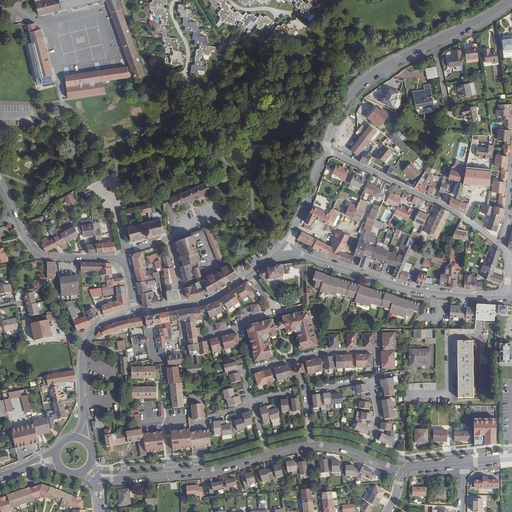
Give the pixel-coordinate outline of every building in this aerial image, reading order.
[(34,0),(35,2),(39,15),(74,6),(75,9),(81,7),(81,5),(98,0),(99,3),(106,1),(105,0),(106,0),(121,41),(120,41),(121,44),(122,43),(130,66),(127,67),(129,78),(130,78),(131,81),(136,79),(145,76),(121,9),(118,0),(34,0)] [(150,3),(149,7),(150,7),(164,8),(164,5),(163,6),(164,4),(168,4),(167,0),(152,0),(152,2),(151,2),(151,3),(150,3)] [(228,8),(230,5),(222,0),(219,0),(218,2),(219,4),(219,5),(222,7),(218,12),(219,13),(218,14),(221,16),(219,18),(220,20),(219,20),(222,23),(223,22),(232,10),(229,8),(229,9),(228,8)] [(285,0),(286,0),(287,1),(286,2),(293,7),(295,5),(296,5),(296,6),(298,8),(304,1),(302,0),(285,0)] [(310,0),(306,0),(305,2),(304,1),(298,8),(300,10),(301,9),(302,10),(300,12),(307,17),(309,17),(311,14),(310,13),(311,12),(309,10),(313,5),(312,4),(312,3),(310,1),(311,0),(310,0)] [(180,14),(179,16),(183,17),(189,17),(190,13),(192,14),(193,10),(191,10),(192,8),(185,8),(185,4),(179,4),(178,12),(181,13),(181,14),(180,14)] [(161,22),(162,22),(162,24),(167,25),(168,14),(164,13),(165,11),(165,12),(166,8),(164,8),(150,7),(150,11),(151,11),(151,12),(154,13),(153,16),(154,16),(154,17),(161,18),(161,22)] [(237,19),(240,21),(240,20),(244,15),(237,11),(235,13),(234,12),(232,10),(223,22),(226,24),(227,23),(228,23),(231,25),(232,24),(233,24),(237,19)] [(248,14),(246,12),(244,15),(240,20),(241,20),(244,22),(242,24),(245,26),(246,25),(247,26),(251,21),(254,23),(254,22),(258,18),(251,13),(249,15),(248,14)] [(262,16),(260,15),(258,18),(254,22),(257,25),(256,27),(258,29),(259,28),(260,29),(264,23),(268,26),(271,21),(264,16),(263,18),(262,17),(262,16)] [(185,27),(185,30),(193,31),(199,32),(199,28),(198,28),(199,27),(197,26),(198,23),(196,23),(196,21),(190,21),(190,17),(189,17),(183,17),(182,25),(186,26),(186,27),(185,27)] [(295,20),(292,18),(286,25),(291,29),(292,29),(294,26),(299,31),(300,30),(301,31),(303,28),(304,29),(305,28),(306,29),(308,26),(296,17),(295,19),(295,20)] [(41,29),(36,30),(35,23),(27,24),(25,24),(25,28),(29,29),(32,42),(27,44),(37,84),(42,83),(42,84),(54,82),(44,43),(46,42),(46,39),(43,40),(41,29)] [(168,28),(168,25),(167,25),(162,24),(154,23),(153,27),(155,27),(155,28),(156,28),(156,32),(157,32),(157,33),(164,34),(163,37),(164,37),(170,38),(171,29),(167,29),(167,28),(168,28)] [(281,27),(279,25),(274,32),(279,36),(281,33),(287,37),(288,36),(288,37),(291,33),(289,32),(291,29),(286,25),(283,23),(282,25),(282,26),(281,27)] [(199,35),(200,32),(199,32),(193,31),(192,39),(196,40),(196,41),(195,41),(195,44),(199,44),(209,46),(209,42),(208,42),(208,40),(207,40),(207,37),(206,37),(206,35),(199,35)] [(173,48),(173,51),(174,51),(180,52),(180,44),(177,43),(177,42),(178,42),(178,39),(170,38),(164,37),(163,41),(164,41),(164,42),(166,42),(165,46),(166,47),(173,48)] [(503,51),(511,50),(511,38),(502,40),(503,51)] [(200,49),(196,49),(195,60),(200,60),(200,58),(202,58),(202,55),(209,55),(209,54),(210,54),(210,51),(213,51),(213,49),(215,49),(215,46),(209,46),(199,44),(199,48),(200,48),(200,49)] [(471,47),(471,46),(464,47),(466,59),(478,57),(476,47),(471,47)] [(489,51),(488,48),(483,49),(485,61),(492,61),(492,63),(498,62),(496,50),(489,51)] [(448,57),(449,67),(454,67),(463,65),(461,50),(453,51),(454,57),(448,57)] [(183,55),(183,52),(180,52),(174,51),(173,55),(171,55),(170,59),(171,59),(171,64),(178,64),(184,65),(185,56),(182,56),(182,55),(183,55)] [(204,65),(204,61),(200,60),(195,60),(195,63),(196,63),(195,65),(192,65),(191,73),(197,73),(198,72),(199,72),(198,72),(200,73),(204,74),(205,68),(206,69),(207,65),(204,65)] [(436,66),(426,68),(428,79),(438,76),(436,66)] [(127,67),(65,76),(68,98),(104,93),(103,81),(129,78),(127,67)] [(423,85),(425,89),(413,92),(416,108),(434,104),(430,83),(423,85)] [(472,95),(469,83),(458,85),(461,98),(472,95)] [(383,96),(380,101),(392,106),(396,99),(394,98),(397,93),(389,89),(390,88),(389,88),(384,97),(383,96)] [(511,106),(510,106),(510,104),(498,105),(499,110),(496,111),(497,116),(503,116),(504,126),(510,126),(511,126),(511,119),(511,114),(508,115),(508,111),(511,110),(511,106)] [(478,120),(475,105),(461,108),(462,114),(467,113),(469,122),(478,120)] [(379,127),(389,115),(381,109),(380,110),(376,107),(367,118),(379,127)] [(362,124),(357,130),(360,133),(365,127),(362,124)] [(370,140),(377,131),(370,125),(363,134),(370,140)] [(391,128),(385,133),(389,137),(390,137),(394,132),(393,130),(394,129),(393,128),(392,129),(391,128)] [(504,128),(499,128),(498,139),(505,140),(509,140),(510,129),(504,128)] [(406,138),(399,131),(397,133),(403,140),(406,138)] [(408,147),(394,132),(390,137),(397,145),(404,153),(408,147)] [(357,149),(360,151),(370,140),(363,134),(357,143),(359,145),(357,149)] [(357,149),(359,145),(357,143),(352,149),(351,150),(357,155),(360,151),(357,149)] [(382,149),(375,158),(380,159),(384,161),(393,151),(386,145),(382,149)] [(404,153),(397,145),(394,147),(402,156),(404,153)] [(493,157),(494,145),(489,145),(489,148),(477,146),(476,156),(483,156),(483,157),(488,158),(488,157),(493,157)] [(360,161),(367,165),(372,157),(368,154),(366,157),(363,156),(360,161)] [(503,155),(496,154),(495,165),(502,165),(506,166),(507,155),(503,155)] [(414,179),(420,172),(411,163),(404,171),(409,176),(410,175),(414,179)] [(332,174),(336,176),(340,166),(335,164),(332,174)] [(336,176),(345,179),(349,170),(340,166),(336,176)] [(459,181),(462,172),(451,170),(449,178),(459,181)] [(361,188),(365,178),(354,173),(350,183),(361,188)] [(431,182),(433,178),(431,177),(429,175),(425,182),(429,184),(429,186),(426,194),(431,196),(434,187),(436,188),(437,183),(431,182)] [(419,190),(424,183),(419,180),(414,188),(419,190)] [(501,180),(494,180),(493,191),(499,192),(504,192),(505,181),(501,180)] [(206,183),(205,183),(184,193),(169,199),(170,199),(166,201),(163,202),(164,211),(169,209),(173,207),(181,204),(185,212),(193,209),(190,200),(210,191),(207,186),(211,184),(209,182),(206,183)] [(376,186),(377,186),(367,182),(363,192),(373,195),(376,186)] [(426,194),(429,186),(424,183),(419,190),(426,194)] [(461,195),(461,194),(463,184),(459,183),(458,186),(457,186),(455,194),(457,195),(457,196),(461,197),(461,195)] [(385,196),(384,189),(376,186),(373,195),(378,197),(384,200),(385,196)] [(390,193),(386,202),(397,207),(399,204),(401,198),(390,193)] [(460,200),(461,197),(457,196),(457,198),(457,200),(451,197),(449,205),(458,209),(460,200)] [(357,206),(357,207),(355,211),(353,216),(360,220),(363,215),(363,214),(361,213),(366,201),(361,198),(360,199),(357,206)] [(462,199),(461,200),(460,200),(458,209),(458,210),(463,213),(465,209),(467,209),(469,205),(469,204),(467,203),(467,204),(464,203),(465,200),(462,199)] [(162,226),(161,220),(163,219),(161,211),(156,212),(154,207),(151,208),(150,202),(138,205),(140,213),(147,212),(149,221),(147,222),(147,221),(146,221),(147,222),(144,223),(143,222),(142,222),(142,223),(137,224),(137,223),(135,223),(135,224),(130,226),(129,225),(128,225),(128,226),(128,227),(127,228),(127,229),(128,228),(129,234),(128,234),(128,235),(129,235),(130,238),(129,238),(129,240),(130,239),(130,240),(131,240),(131,241),(133,241),(133,240),(139,238),(139,239),(140,239),(140,238),(146,237),(147,237),(148,239),(152,238),(152,236),(153,236),(152,235),(157,234),(157,235),(158,234),(163,233),(164,233),(164,232),(167,231),(166,225),(165,225),(162,226)] [(347,202),(345,206),(343,213),(353,216),(355,211),(357,207),(357,206),(347,202)] [(375,220),(376,219),(381,206),(374,204),(368,217),(375,220)] [(397,207),(394,213),(408,220),(413,209),(408,207),(408,208),(406,207),(399,204),(397,207)] [(314,217),(316,219),(327,223),(331,215),(329,214),(313,206),(305,222),(310,225),(314,217)] [(487,228),(497,232),(500,218),(501,215),(493,213),(494,207),(489,206),(486,214),(491,215),(487,228)] [(429,234),(437,238),(450,211),(441,207),(441,208),(431,229),(432,229),(429,234)] [(500,207),(494,207),(493,213),(501,215),(500,218),(504,219),(505,216),(503,216),(504,207),(500,207)] [(333,226),(338,213),(332,210),(331,209),(329,214),(331,215),(327,223),(333,226)] [(419,210),(414,220),(423,225),(428,215),(424,213),(419,210)] [(283,227),(289,231),(296,221),(301,213),(299,212),(298,214),(296,212),(291,219),(289,218),(283,227)] [(376,219),(375,220),(368,217),(367,216),(366,218),(368,219),(367,221),(366,220),(365,222),(366,223),(371,225),(373,225),(382,228),(384,223),(376,219)] [(65,241),(77,235),(78,231),(75,227),(80,225),(78,218),(72,221),(75,226),(61,233),(59,227),(48,231),(52,238),(48,240),(46,237),(41,240),(42,242),(41,243),(44,247),(46,252),(60,244),(63,249),(68,246),(65,241)] [(95,234),(94,229),(93,223),(90,223),(89,219),(82,221),(84,236),(95,234)] [(75,226),(72,221),(59,227),(61,233),(75,226)] [(366,223),(364,230),(365,231),(370,233),(371,229),(372,227),(373,225),(371,225),(366,223)] [(387,247),(395,227),(392,226),(387,238),(384,237),(383,240),(382,239),(380,244),(387,247)] [(224,257),(211,227),(205,229),(217,259),(224,257)] [(362,256),(358,265),(367,268),(370,258),(384,262),(388,251),(386,250),(387,249),(376,246),(376,247),(374,246),(374,243),(378,231),(371,229),(370,233),(368,237),(362,256)] [(413,230),(411,234),(410,237),(416,239),(417,236),(419,232),(413,230)] [(456,230),(452,237),(453,237),(465,239),(466,232),(456,230)] [(313,247),(317,239),(302,231),(298,239),(313,247)] [(334,243),(336,238),(346,243),(350,235),(341,231),(339,234),(337,233),(335,237),(333,236),(330,241),(332,242),(334,243)] [(363,244),(358,242),(357,245),(355,251),(355,252),(357,252),(356,254),(362,256),(368,237),(370,233),(365,231),(362,239),(364,239),(363,244)] [(410,237),(411,234),(406,232),(405,235),(399,247),(404,250),(406,246),(410,237)] [(181,260),(182,260),(183,265),(188,263),(192,262),(197,260),(195,253),(197,252),(196,248),(194,242),(192,242),(190,235),(177,240),(179,247),(176,248),(177,252),(180,251),(181,255),(180,255),(181,260)] [(402,255),(400,259),(406,262),(412,248),(413,248),(416,240),(416,239),(410,237),(406,246),(404,250),(402,255)] [(336,238),(334,243),(332,247),(328,254),(337,258),(340,251),(341,251),(343,249),(346,243),(336,238)] [(322,242),(317,239),(313,247),(328,254),(332,247),(330,246),(328,245),(322,242)] [(104,251),(116,250),(114,241),(112,241),(103,242),(104,251)] [(89,253),(97,252),(96,243),(87,244),(89,253)] [(350,245),(348,244),(346,243),(343,249),(345,250),(348,251),(351,245),(350,245)] [(488,263),(496,266),(501,250),(501,249),(494,243),(491,252),(488,261),(484,260),(483,264),(487,265),(488,263)] [(143,266),(146,266),(143,250),(134,253),(132,256),(135,269),(143,266)] [(159,251),(147,255),(150,262),(152,261),(161,257),(159,251)] [(341,251),(340,251),(337,258),(352,263),(354,256),(344,252),(341,251)] [(402,255),(388,251),(384,262),(397,265),(392,276),(399,278),(403,270),(405,262),(406,262),(400,259),(402,255)] [(164,255),(162,255),(163,257),(164,263),(165,266),(162,266),(162,268),(163,268),(165,268),(172,267),(168,252),(164,254),(164,255)] [(458,262),(454,262),(455,257),(450,257),(450,261),(450,264),(451,264),(449,287),(456,287),(458,271),(459,271),(460,269),(458,269),(458,263),(458,262)] [(432,261),(425,259),(423,265),(430,267),(430,265),(431,262),(432,261)] [(56,279),(56,262),(48,262),(48,278),(48,279),(52,279),(56,279)] [(405,262),(403,270),(399,278),(406,280),(410,268),(412,264),(405,262)] [(102,272),(101,263),(81,263),(82,272),(102,272)] [(106,280),(106,276),(112,275),(111,263),(101,263),(102,272),(102,280),(106,280)] [(188,263),(183,265),(180,267),(183,281),(191,279),(190,271),(188,263)] [(221,267),(211,273),(210,271),(205,274),(206,275),(202,277),(203,280),(204,280),(207,292),(222,284),(238,275),(232,265),(230,264),(227,265),(225,263),(220,266),(221,267)] [(294,263),(280,265),(282,275),(289,274),(288,271),(289,271),(289,267),(295,267),(294,263)] [(503,277),(493,273),(496,266),(488,263),(487,265),(483,264),(482,266),(480,271),(484,272),(482,277),(502,284),(503,277)] [(449,287),(451,264),(450,264),(448,264),(448,266),(445,266),(445,270),(444,274),(441,273),(440,281),(440,285),(445,285),(445,286),(449,287)] [(268,280),(283,278),(282,275),(280,265),(273,267),(266,269),(260,273),(261,275),(262,276),(263,275),(263,277),(267,277),(268,280)] [(143,279),(146,279),(143,266),(135,269),(138,280),(143,279)] [(166,284),(176,282),(172,267),(165,268),(165,270),(166,284)] [(333,296),(335,297),(336,295),(337,292),(339,293),(339,294),(342,295),(351,298),(353,299),(354,298),(357,299),(356,301),(355,303),(361,304),(361,303),(365,304),(365,306),(370,308),(371,306),(372,303),(374,304),(374,305),(377,306),(385,309),(389,310),(389,309),(391,309),(390,312),(390,314),(392,314),(396,315),(396,314),(400,316),(400,317),(403,317),(405,318),(406,317),(407,314),(409,315),(409,316),(411,317),(413,317),(414,312),(417,313),(420,304),(411,301),(410,302),(395,297),(395,296),(376,290),(376,291),(360,287),(361,286),(341,280),(325,276),(325,275),(316,272),(313,280),(316,281),(315,287),(316,287),(318,288),(319,287),(321,288),(320,290),(320,292),(323,293),(326,293),(326,292),(331,293),(330,295),(333,296)] [(420,272),(416,283),(424,284),(427,275),(420,272)] [(474,276),(465,274),(463,288),(481,290),(482,282),(480,281),(480,279),(474,278),(474,276)] [(124,279),(113,279),(112,275),(106,276),(106,280),(107,281),(108,281),(108,285),(103,286),(103,288),(113,286),(116,286),(125,285),(124,279)] [(60,278),(61,296),(79,295),(78,276),(60,278)] [(149,278),(146,279),(147,280),(148,284),(152,283),(155,283),(157,291),(162,290),(160,281),(156,282),(155,276),(154,277),(149,278)] [(310,293),(308,293),(307,276),(302,276),(303,293),(303,304),(310,304),(310,293)] [(42,288),(45,284),(48,279),(48,278),(41,278),(34,286),(34,289),(35,290),(42,288)] [(148,284),(147,280),(146,279),(143,279),(144,280),(138,282),(136,282),(139,294),(141,293),(144,306),(152,305),(152,304),(159,303),(157,295),(156,295),(156,294),(154,294),(152,288),(152,283),(148,284)] [(207,292),(204,280),(203,280),(198,282),(195,283),(199,295),(207,292)] [(246,282),(241,286),(248,296),(253,293),(247,283),(246,282)] [(190,285),(190,286),(185,287),(188,298),(199,295),(195,283),(190,285)] [(0,286),(0,292),(0,294),(11,292),(9,284),(0,286)] [(113,286),(103,288),(103,295),(114,294),(113,286)] [(127,294),(126,286),(116,287),(117,295),(127,294)] [(241,286),(235,290),(239,295),(242,300),(248,296),(241,286)] [(92,297),(102,295),(101,288),(89,290),(92,297)] [(179,300),(180,297),(177,288),(166,290),(168,301),(179,300)] [(35,303),(33,289),(23,291),(23,295),(25,295),(30,317),(39,315),(37,303),(35,303)] [(229,293),(226,296),(234,306),(239,302),(236,297),(232,292),(229,293)] [(129,308),(127,294),(117,295),(118,302),(112,303),(112,302),(102,305),(104,316),(129,308)] [(226,296),(221,299),(224,305),(228,310),(234,306),(226,296)] [(85,314),(79,317),(72,301),(65,302),(77,330),(91,326),(90,324),(87,318),(85,314)] [(218,301),(211,304),(216,315),(222,313),(220,307),(218,301)] [(207,312),(210,318),(216,315),(211,304),(205,306),(207,311),(207,312)] [(495,312),(495,306),(479,306),(476,305),(476,309),(476,311),(475,320),(475,321),(479,321),(495,322),(495,312)] [(499,314),(507,315),(507,307),(508,306),(499,306),(497,306),(497,312),(499,312),(499,314)] [(200,307),(193,308),(195,321),(202,320),(201,314),(200,313),(200,307)] [(450,309),(449,318),(462,319),(463,311),(459,310),(460,307),(456,307),(456,309),(450,309)] [(87,312),(90,317),(87,318),(90,324),(100,319),(94,308),(87,312)] [(463,311),(462,319),(475,320),(476,311),(469,310),(470,308),(466,308),(466,311),(463,311)] [(180,320),(178,311),(168,313),(170,322),(171,322),(173,322),(174,325),(176,325),(175,321),(180,320)] [(168,313),(160,314),(162,324),(165,323),(167,328),(167,329),(168,329),(172,328),(171,326),(171,322),(170,322),(168,313)] [(303,313),(283,317),(285,323),(286,328),(287,334),(294,332),(294,331),(296,330),(298,331),(299,333),(297,334),(298,338),(301,350),(302,350),(318,346),(315,334),(314,334),(313,331),(314,330),(310,317),(309,317),(304,314),(303,313)] [(48,321),(32,324),(31,319),(21,321),(22,328),(33,326),(36,341),(53,338),(50,322),(59,321),(56,314),(53,314),(46,316),(48,321)] [(162,324),(160,314),(145,317),(147,327),(162,324)] [(20,329),(17,318),(3,322),(5,332),(20,329)] [(105,327),(98,333),(97,336),(99,337),(116,332),(126,329),(137,327),(143,326),(142,318),(107,326),(105,327)] [(272,320),(252,325),(253,327),(250,332),(248,332),(251,346),(252,345),(253,349),(252,349),(255,362),(271,358),(271,357),(268,345),(267,341),(266,341),(265,339),(267,337),(269,337),(269,338),(276,336),(275,331),(274,326),(272,320)] [(191,323),(191,321),(186,322),(189,340),(198,338),(197,335),(196,328),(195,322),(191,323)] [(159,346),(165,345),(164,337),(168,336),(167,329),(167,328),(160,329),(161,334),(158,335),(159,346)] [(172,328),(168,329),(169,336),(174,336),(180,337),(180,330),(173,332),(172,328)] [(415,332),(415,339),(425,339),(432,339),(432,330),(425,330),(426,331),(415,332)] [(237,333),(229,335),(232,347),(240,345),(237,333)] [(395,333),(383,333),(383,336),(383,338),(383,342),(395,341),(395,333)] [(347,335),(348,347),(350,347),(350,346),(352,346),(352,347),(356,347),(355,334),(347,335)] [(365,334),(365,347),(368,346),(370,346),(374,346),(374,343),(373,334),(365,334)] [(229,335),(221,337),(223,344),(224,349),(232,347),(229,335)] [(329,335),(330,348),(333,348),(333,347),(334,347),(334,348),(338,348),(338,335),(329,335)] [(124,341),(124,350),(126,349),(125,347),(147,343),(145,337),(140,338),(140,336),(131,338),(132,339),(123,340),(124,341)] [(218,338),(210,340),(210,341),(212,348),(213,352),(221,350),(220,345),(218,338)] [(124,350),(124,341),(110,341),(110,351),(124,350)] [(206,341),(198,343),(199,344),(199,351),(200,354),(200,355),(208,354),(207,349),(206,341)] [(395,341),(383,342),(383,345),(384,345),(384,347),(383,347),(383,352),(394,351),(396,351),(395,341)] [(474,399),(473,342),(457,342),(459,399),(474,399)] [(497,343),(495,344),(495,347),(498,349),(500,349),(500,364),(511,363),(511,344),(500,345),(500,343),(497,343)] [(195,355),(194,352),(199,351),(199,344),(190,346),(188,346),(190,356),(195,355)] [(383,352),(381,352),(382,355),(382,356),(382,360),(394,360),(394,351),(383,352)] [(431,364),(431,351),(411,351),(411,364),(431,364)] [(367,355),(364,355),(364,367),(372,367),(372,358),(372,354),(368,355),(367,355)] [(168,365),(184,363),(183,355),(167,357),(168,365)] [(346,355),(344,356),(344,368),(352,368),(352,363),(352,358),(352,355),(348,355),(348,356),(347,356),(346,355)] [(360,355),(356,355),(356,363),(356,368),(364,367),(364,355),(361,355),(361,356),(360,356),(360,355)] [(328,357),(324,358),(325,365),(326,370),(334,369),(334,364),(332,356),(329,357),(329,358),(328,358),(328,357)] [(340,356),(336,356),(336,364),(336,368),(344,368),(344,356),(341,356),(340,357),(340,356)] [(126,358),(126,357),(120,358),(122,375),(129,375),(128,365),(127,358),(126,358)] [(197,358),(198,365),(187,367),(188,374),(202,372),(201,365),(201,358),(197,358)] [(315,360),(312,360),(315,373),(323,371),(322,366),(320,359),(316,359),(317,360),(315,361),(315,360)] [(303,364),(305,372),(307,371),(308,374),(315,373),(312,360),(310,361),(310,362),(309,362),(309,361),(306,362),(306,364),(303,364)] [(394,360),(382,360),(382,364),(383,364),(383,365),(382,365),(382,368),(395,368),(394,360)] [(224,365),(226,372),(231,371),(238,369),(238,366),(237,362),(224,365)] [(295,367),(297,374),(301,373),(305,372),(303,364),(299,365),(295,367)] [(284,366),(282,367),(285,379),(292,377),(291,376),(297,374),(295,367),(289,368),(288,365),(285,366),(286,367),(284,367),(284,366)] [(178,367),(167,368),(169,384),(170,384),(180,383),(178,367)] [(278,368),(274,369),(276,376),(277,381),(285,379),(282,367),(279,368),(278,369),(278,368)] [(132,379),(156,379),(156,368),(132,368),(132,379)] [(266,371),(263,372),(266,384),(274,382),(272,377),(270,370),(268,371),(267,372),(266,371)] [(76,381),(74,371),(46,376),(46,378),(47,378),(49,386),(51,385),(58,384),(76,381)] [(231,371),(226,372),(223,373),(224,377),(229,375),(231,384),(242,381),(240,376),(239,373),(231,374),(231,371)] [(255,374),(258,386),(266,384),(263,372),(259,373),(259,374),(258,374),(258,373),(255,374)] [(395,385),(394,378),(386,380),(380,380),(381,387),(393,386),(395,385)] [(184,408),(182,383),(180,383),(170,384),(173,409),(184,408)] [(368,392),(366,384),(356,386),(358,397),(366,396),(365,393),(368,392)] [(395,395),(393,386),(381,387),(382,392),(384,392),(385,396),(395,395)] [(53,397),(54,403),(68,400),(67,395),(61,396),(59,387),(51,389),(53,397)] [(132,388),(132,399),(156,398),(156,388),(132,388)] [(223,390),(225,400),(227,399),(240,396),(239,392),(235,393),(234,388),(223,390)] [(334,394),(334,392),(330,393),(332,404),(332,405),(341,404),(341,402),(344,402),(344,400),(343,395),(340,395),(340,394),(334,394)] [(321,403),(321,408),(322,410),(326,410),(325,405),(332,404),(330,393),(324,394),(324,395),(324,402),(321,403)] [(320,395),(320,394),(316,395),(313,395),(314,409),(321,408),(321,403),(320,395)] [(23,412),(30,411),(28,395),(21,396),(23,412)] [(240,397),(240,396),(227,399),(229,406),(235,405),(242,403),(240,397)] [(367,403),(366,396),(358,397),(358,401),(360,401),(359,408),(370,409),(371,403),(367,403)] [(292,399),(293,407),(293,412),(301,412),(299,398),(295,398),(292,399)] [(288,399),(280,400),(282,412),(289,411),(289,415),(293,415),(293,412),(293,407),(289,408),(288,399)] [(383,406),(381,407),(381,410),(393,408),(392,399),(386,400),(382,401),(383,406)] [(55,411),(55,412),(64,410),(63,405),(71,403),(70,400),(68,400),(54,403),(56,411),(55,411)] [(202,405),(192,406),(193,420),(204,419),(202,405)] [(272,410),(271,405),(267,406),(271,419),(271,420),(280,418),(277,408),(272,410)] [(263,421),(271,419),(267,406),(259,409),(263,421)] [(395,418),(393,408),(381,410),(382,415),(384,414),(385,419),(395,418)] [(66,418),(64,410),(55,412),(56,413),(57,413),(57,414),(51,415),(52,418),(49,419),(47,419),(49,428),(50,430),(54,429),(53,423),(61,421),(60,419),(66,418)] [(127,416),(127,419),(135,417),(134,416),(140,415),(139,410),(132,410),(132,415),(127,416)] [(253,423),(249,411),(242,413),(246,426),(253,424),(253,423)] [(246,427),(246,426),(242,413),(238,414),(239,419),(234,420),(237,430),(246,427)] [(372,421),(373,414),(370,413),(362,413),(361,419),(359,419),(358,423),(366,426),(367,420),(372,421)] [(497,446),(497,417),(473,417),(473,446),(497,446)] [(42,432),(49,430),(49,428),(47,419),(33,422),(34,425),(37,435),(42,434),(42,432)] [(221,421),(222,434),(222,435),(232,434),(231,424),(226,425),(225,420),(221,421)] [(221,421),(213,422),(213,424),(215,435),(222,434),(221,421)] [(370,428),(366,426),(358,423),(355,430),(368,435),(369,432),(370,428)] [(392,431),(393,424),(384,423),(381,423),(381,430),(387,431),(387,437),(394,440),(395,434),(396,431),(392,431)] [(34,425),(11,430),(16,448),(39,443),(37,435),(34,425)] [(192,447),(190,429),(172,431),(173,449),(192,447)] [(115,451),(114,446),(127,443),(125,433),(112,435),(111,430),(105,431),(106,436),(105,436),(107,447),(108,447),(109,452),(115,451)] [(137,430),(125,433),(127,443),(139,441),(144,440),(143,435),(142,430),(137,430)] [(429,443),(429,430),(417,430),(417,443),(429,443)] [(448,441),(448,430),(435,430),(435,441),(448,441)] [(145,445),(146,452),(164,450),(163,432),(143,435),(144,440),(145,445)] [(199,434),(196,434),(197,447),(204,447),(211,446),(209,432),(199,434)] [(472,441),(472,432),(456,432),(456,441),(472,441)] [(392,446),(394,440),(387,437),(382,435),(380,437),(379,441),(386,444),(385,447),(390,449),(391,450),(393,446),(392,446)] [(0,461),(9,459),(7,452),(0,453),(0,461)] [(329,468),(328,460),(328,459),(320,460),(321,473),(329,473),(329,468)] [(340,461),(328,460),(329,468),(332,468),(332,472),(339,473),(340,461)] [(296,470),(300,469),(299,462),(295,462),(294,461),(286,462),(288,472),(292,472),(296,471),(296,470)] [(300,475),(308,475),(306,461),(299,462),(300,469),(300,475)] [(273,466),(273,468),(270,469),(272,476),(273,481),(277,480),(276,478),(283,476),(280,465),(273,466)] [(357,478),(360,473),(361,471),(355,468),(355,466),(346,466),(346,476),(355,477),(357,478)] [(363,466),(361,471),(360,473),(369,477),(368,479),(372,481),(375,474),(372,472),(372,471),(363,466)] [(273,481),(272,476),(270,469),(266,470),(266,469),(259,471),(262,482),(269,480),(270,482),(273,481)] [(256,482),(253,472),(245,475),(246,477),(242,478),(244,486),(246,490),(249,488),(248,485),(256,482)] [(222,483),(223,488),(223,490),(227,490),(227,488),(237,486),(236,479),(224,481),(225,482),(222,483)] [(499,481),(475,480),(475,489),(499,489),(499,481)] [(223,488),(222,483),(221,481),(211,483),(211,485),(208,486),(209,493),(213,492),(213,490),(223,488)] [(34,498),(35,498),(34,494),(41,492),(42,487),(49,489),(50,487),(42,485),(30,489),(34,498)] [(199,497),(203,497),(202,487),(199,487),(199,485),(186,486),(187,496),(199,495),(199,497)] [(373,488),(370,493),(381,499),(383,496),(383,495),(385,492),(376,486),(374,489),(373,488)] [(0,511),(1,511),(5,511),(12,510),(12,508),(34,500),(34,498),(30,489),(30,487),(7,495),(9,500),(7,501),(0,503),(0,511)] [(46,497),(61,502),(60,505),(68,508),(69,505),(69,504),(70,504),(71,502),(70,501),(72,498),(64,495),(65,493),(50,487),(49,489),(42,487),(41,492),(34,494),(35,498),(39,497),(46,499),(46,497)] [(425,497),(426,488),(412,488),(412,497),(425,497)] [(129,489),(118,490),(120,505),(130,504),(129,489)] [(441,489),(441,491),(433,491),(433,501),(448,502),(449,489),(441,489)] [(322,493),(323,500),(333,499),(332,492),(322,493)] [(73,496),(65,493),(64,495),(72,498),(70,501),(71,502),(70,504),(69,504),(69,505),(74,508),(74,510),(83,510),(83,501),(72,496),(73,496)] [(370,493),(367,498),(369,499),(367,501),(376,507),(381,499),(370,493)] [(302,495),(303,503),(312,501),(311,494),(302,495)] [(333,499),(323,500),(324,508),(333,507),(333,499)] [(477,511),(482,511),(483,499),(474,499),(474,511),(477,511)] [(303,503),(304,510),(313,509),(312,501),(303,503)] [(369,511),(373,507),(365,502),(361,509),(363,510),(362,511),(369,511)]
